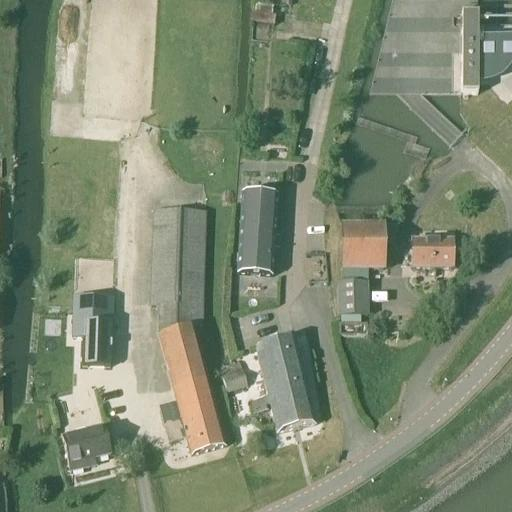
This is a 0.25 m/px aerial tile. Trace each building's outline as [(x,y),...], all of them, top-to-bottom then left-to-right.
[(419,96),(460,97),(477,97),(477,90),(477,84),(489,81),(496,79),(502,75),(505,72),(508,67),(511,63),(511,62),(511,44),(477,44),(477,28),(477,6),(477,1),(476,0),(391,0),(369,97),(395,96),(408,96),(419,96)] [(273,280),(278,198),(241,195),(236,277),(273,280)] [(159,310),(158,339),(176,405),(158,410),(163,426),(168,445),(185,441),(190,458),(225,449),(193,330),(201,330),(205,215),(153,214),(150,310),(159,310)] [(340,229),(340,285),(334,285),(335,318),(365,318),(365,271),(381,271),(381,229),(340,229)] [(451,272),(451,245),(412,245),(412,271),(451,272)] [(71,300),(71,326),(85,326),(111,327),(112,301),(71,300)] [(337,325),(337,339),(337,340),(367,339),(368,325),(337,325)] [(110,370),(111,327),(85,326),(84,343),(84,370),(110,370)] [(276,437),(315,427),(294,342),(255,352),(267,400),(251,404),(254,417),(270,413),(276,437)] [(226,396),(247,388),(237,360),(213,368),(218,384),(222,383),(226,396)] [(70,476),(88,471),(87,465),(109,460),(103,432),(62,442),(70,476)]
